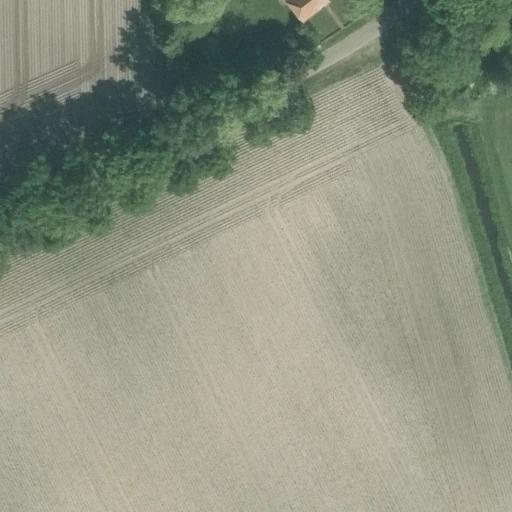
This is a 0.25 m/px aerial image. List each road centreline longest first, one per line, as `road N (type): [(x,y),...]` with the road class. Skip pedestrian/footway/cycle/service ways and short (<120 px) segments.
road 1 (unclassified): [(0,221),(305,72),(394,0)]
road 2 (track): [(485,115),(432,114),(356,30)]
